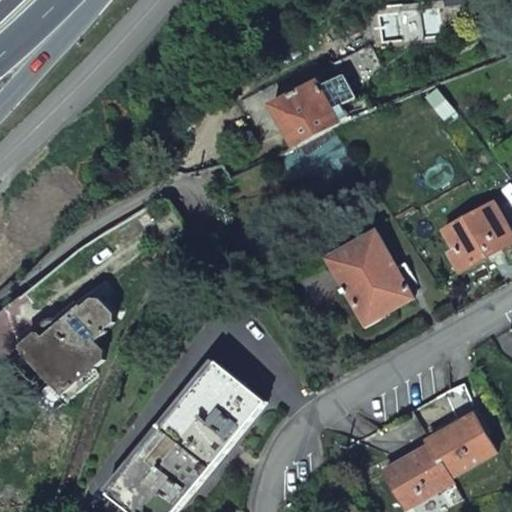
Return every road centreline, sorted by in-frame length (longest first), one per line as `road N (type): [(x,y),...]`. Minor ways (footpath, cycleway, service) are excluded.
road 1 (residential): [(0,304),(80,238),(157,191),(195,192),(200,213),(190,238),(101,402),(60,511)]
road 2 (residential): [(266,511),(286,447),(345,397),(511,303)]
road 3 (residential): [(0,162),(156,0)]
road 4 (trunk): [(0,105),(96,0)]
